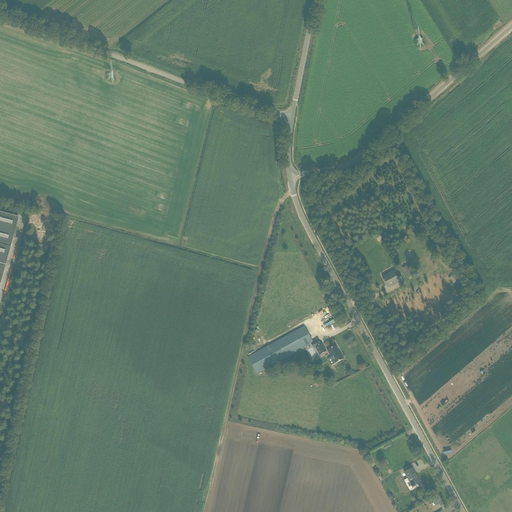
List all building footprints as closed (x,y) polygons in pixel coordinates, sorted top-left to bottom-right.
[(0,284),(18,218),(0,212),(0,284)] [(404,272),(407,278),(413,275),(409,269),(404,272)] [(403,280),(401,276),(398,277),(394,271),(382,277),(388,289),(403,280)] [(454,274),(449,278),(453,283),(456,281),(456,282),(459,280),(455,275),(454,274)] [(264,348),(248,357),(257,374),(309,345),(313,343),(304,326),(300,329),(274,343),(268,346),(264,348)] [(316,347),(320,355),(326,352),(322,344),(316,347)] [(328,350),(330,355),(335,363),(343,359),(340,353),(339,353),(335,346),(328,350)] [(404,473),(413,488),(421,483),(412,468),(404,473)] [(435,504),(439,509),(445,504),(439,497),(435,500),(437,502),(435,504)]
